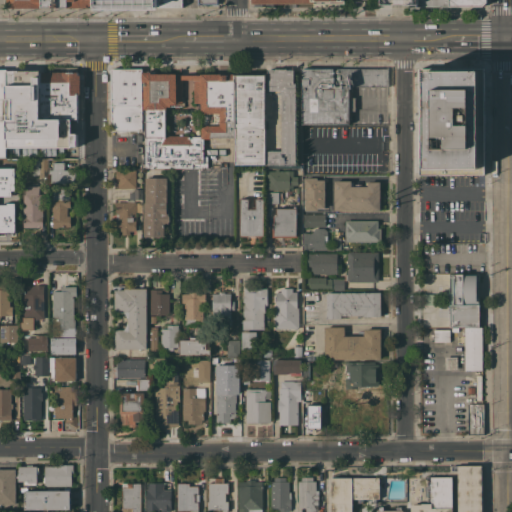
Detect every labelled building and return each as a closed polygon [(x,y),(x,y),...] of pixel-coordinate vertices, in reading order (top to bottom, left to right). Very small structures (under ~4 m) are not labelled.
[(4,0),(4,9),(180,7),(180,0),(204,0),(4,0)] [(5,68),(38,68),(38,71),(38,118),(70,118),(70,133),(75,133),(76,147),(5,147),(5,68)] [(142,131),(110,131),(110,69),(141,69),(142,131)] [(265,151),(281,150),(281,90),(267,90),(267,69),(274,69),(287,69),(293,69),(293,83),(295,83),(295,165),(265,165),(265,164),(265,151)] [(387,86),(349,86),(349,97),(355,97),(355,111),(349,111),(349,124),(302,124),(302,69),(387,69),(387,86)] [(484,174),(420,175),(419,69),(484,69),(484,174)] [(77,93),(77,118),(70,118),(38,118),(38,71),(77,71),(77,75),(80,75),(80,93),(78,93),(77,93)] [(234,75),(235,136),(210,137),(210,138),(203,138),(203,156),(207,156),(207,167),(146,167),(145,109),(143,109),(143,85),(146,85),(146,82),(142,82),(142,71),(150,71),(150,73),(177,73),(177,75),(200,75),(201,73),(233,73),(233,75),(234,75)] [(265,164),(235,164),(235,136),(234,75),(234,74),(265,74),(265,81),(265,151),(265,164)] [(264,150),(279,150),(278,91),(263,91),(264,150)] [(13,160),(16,160),(16,167),(13,167),(13,169),(0,169),(0,159),(13,159),(13,160)] [(48,176),(39,176),(39,171),(36,171),(36,166),(39,166),(39,159),(48,159),(48,176)] [(75,182),(51,183),(50,174),(48,174),(48,169),(52,169),(52,162),(63,162),(64,170),(75,169),(75,182)] [(267,189),(267,171),(275,171),(275,169),(278,169),(278,170),(293,170),(293,176),(296,176),(297,185),(293,185),(293,189),(267,189)] [(136,188),(125,188),(121,188),(115,188),(115,179),(115,170),(135,170),(136,188)] [(164,226),(163,226),(163,236),(143,236),(143,202),(145,202),(145,177),(166,177),(166,213),(168,213),(168,215),(169,216),(169,221),(164,224),(164,226)] [(324,208),(317,208),(317,211),(304,211),(304,178),(317,178),(317,180),(324,180),(324,208)] [(18,202),(15,202),(16,211),(16,215),(14,215),(14,222),(17,222),(17,227),(2,227),(1,222),(0,222),(0,201),(5,201),(4,181),(18,181),(18,202)] [(351,181),(351,186),(354,186),(354,184),(360,184),(360,186),(367,186),(367,182),(379,182),(379,210),(334,210),(334,181),(351,181)] [(42,226),(40,226),(40,227),(36,227),(23,227),(23,186),(39,185),(39,194),(42,194),(42,226)] [(70,226),(57,226),(57,227),(52,227),(52,211),(51,211),(51,203),(53,203),(52,192),(60,192),(60,188),(66,188),(66,192),(69,192),(70,207),(66,207),(66,216),(70,216),(70,226)] [(129,199),(129,192),(133,192),(133,188),(142,188),(142,199),(134,199),(129,199)] [(266,203),(266,191),(278,191),(278,192),(282,192),(282,202),(278,202),(278,203),(266,203)] [(248,198),(248,206),(255,206),(255,198),(263,198),(263,235),(239,235),(239,198),(248,198)] [(134,201),(136,201),(136,202),(142,202),(142,215),(136,215),(136,231),(128,231),(128,232),(122,232),(122,230),(115,230),(115,201),(127,201),(127,199),(129,199),(134,199),(134,201)] [(272,237),(272,227),(273,227),(273,215),(276,215),(276,208),(296,208),(297,236),(272,237)] [(325,226),(304,227),(303,213),(324,213),(325,226)] [(345,241),(344,220),(377,220),(377,228),(380,228),(380,241),(345,241)] [(303,250),(303,228),(324,228),(324,229),(325,229),(325,230),(327,230),(326,245),(333,245),(333,237),(341,237),(340,250),(303,250)] [(348,282),(348,280),(344,280),(344,274),(346,274),(346,269),(348,269),(348,264),(347,264),(347,253),(348,253),(348,252),(377,251),(378,281),(348,282)] [(311,274),(311,266),(307,266),(307,253),(337,253),(337,273),(311,274)] [(479,326),(450,326),(449,274),(478,274),(479,326)] [(326,277),(326,279),(331,279),(331,278),(343,278),(344,290),(332,290),(332,288),(309,288),(309,284),(307,284),(307,278),(310,278),(310,277),(326,277)] [(114,289),(118,289),(118,284),(132,285),(132,288),(146,288),(146,349),(114,349),(114,329),(123,329),(126,324),(127,317),(124,313),(114,313),(114,289)] [(12,315),(1,315),(1,317),(0,317),(0,285),(9,285),(9,306),(12,306),(12,315)] [(44,319),(33,319),(33,329),(20,329),(20,321),(22,321),(22,317),(23,317),(22,285),(34,285),(43,285),(44,319)] [(52,336),(52,299),(50,299),(51,294),(52,294),(52,290),(60,290),(60,286),(76,286),(76,296),(73,296),(73,319),(75,319),(75,329),(76,329),(76,337),(52,336)] [(242,319),(244,319),(244,316),(243,316),(242,305),(244,305),(244,302),(242,302),(242,295),(244,295),(244,292),(256,292),(256,288),(267,288),(267,305),(264,305),(264,312),(263,312),(263,329),(249,329),(242,329),(242,319)] [(298,328),(274,328),(274,307),(276,307),(276,292),(280,292),(280,288),(292,288),(292,292),(296,292),(296,307),(298,307),(298,328)] [(150,289),(161,289),(161,293),(169,293),(169,314),(167,314),(167,315),(158,316),(158,314),(150,314),(150,289)] [(181,293),(189,293),(188,291),(196,291),(196,293),(205,293),(205,295),(204,296),(204,299),(205,299),(205,303),(203,303),(203,321),(195,321),(195,325),(184,325),(184,304),(183,304),(183,303),(181,303),(181,293)] [(233,309),(230,309),(230,319),(230,325),(216,326),(216,319),(212,319),(212,293),(218,293),(218,292),(224,292),(224,293),(230,293),(230,295),(230,301),(233,301),(233,309)] [(363,316),(363,315),(340,315),(340,318),(326,318),(326,292),(380,292),(380,316),(363,316)] [(0,324),(17,324),(17,341),(0,342),(0,324)] [(160,328),(166,328),(166,324),(177,324),(177,347),(172,347),(172,350),(167,350),(167,347),(160,347),(160,328)] [(149,326),(157,326),(156,348),(155,348),(155,350),(149,350),(149,345),(149,326)] [(324,359),(324,327),(344,326),(344,335),(363,335),(363,329),(380,329),(380,358),(324,359)] [(482,372),(464,372),(464,327),(482,326),(482,372)] [(433,342),(433,330),(449,329),(449,341),(433,342)] [(257,345),(271,345),(271,356),(258,356),(258,349),(241,349),(241,331),(256,331),(257,345)] [(28,337),(29,337),(29,334),(47,334),(46,350),(28,350),(28,337)] [(50,353),(50,337),(75,337),(75,353),(50,353)] [(179,354),(179,339),(189,339),(189,337),(195,337),(195,339),(198,339),(198,341),(206,341),(206,349),(210,349),(210,355),(179,355),(179,354)] [(227,339),(239,340),(239,357),(227,357),(227,339)] [(293,357),(293,346),(301,346),(301,357),(293,357)] [(20,355),(30,355),(30,365),(20,365),(20,355)] [(457,369),(445,369),(445,356),(457,356),(457,369)] [(48,375),(34,375),(34,357),(46,357),(46,363),(48,363),(48,375)] [(75,357),(75,359),(76,359),(76,365),(75,365),(75,367),(77,367),(77,370),(75,370),(75,372),(76,372),(76,377),(75,377),(75,380),(71,380),(71,381),(69,381),(69,380),(66,380),(66,381),(62,381),(62,380),(57,380),(57,381),(54,381),(54,380),(54,378),(50,377),(51,371),(50,371),(49,357),(75,357)] [(164,357),(165,368),(149,369),(149,357),(159,357),(164,357)] [(117,377),(117,359),(144,359),(144,377),(117,377)] [(209,382),(198,382),(198,359),(209,359),(209,382)] [(269,380),(251,380),(251,359),(269,359),(269,380)] [(300,373),(286,373),(286,374),(273,374),(273,359),(300,359),(300,373)] [(377,386),(373,386),(365,386),(365,389),(344,388),(345,387),(342,387),(342,377),(349,377),(349,372),(335,372),(335,366),(334,366),(334,363),(335,363),(335,362),(345,362),(345,361),(375,362),(375,364),(378,364),(377,386)] [(19,378),(10,378),(9,363),(19,363),(19,378)] [(179,400),(175,400),(175,408),(178,408),(178,426),(170,426),(170,428),(154,428),(154,387),(168,387),(167,366),(177,366),(177,383),(178,385),(178,387),(179,387),(179,400)] [(219,383),(211,383),(211,368),(219,368),(219,383)] [(149,389),(137,390),(136,379),(148,379),(149,389)] [(279,424),(279,410),(277,410),(277,399),(278,399),(278,386),(280,386),(280,381),(293,381),(300,381),(300,398),(297,398),(297,424),(279,424)] [(23,387),(35,387),(35,384),(39,384),(39,387),(40,387),(40,392),(42,392),(42,401),(40,401),(40,419),(37,420),(37,421),(33,421),(33,419),(23,419),(23,387)] [(55,418),(55,410),(54,410),(53,390),(57,390),(57,386),(65,386),(73,386),(73,388),(76,388),(76,404),(72,404),(72,417),(55,418)] [(204,387),(204,410),(203,410),(203,419),(201,419),(201,423),(187,423),(187,419),(182,420),(182,387),(204,387)] [(245,391),(245,389),(261,388),(261,389),(265,389),(265,390),(271,390),(271,398),(264,398),(265,401),(270,401),(270,422),(245,422),(245,391)] [(0,389),(10,389),(10,402),(12,402),(12,409),(11,409),(11,419),(0,419),(0,389)] [(330,397),(330,390),(342,389),(342,397),(336,397),(330,397)] [(216,422),(216,391),(235,391),(235,392),(235,393),(235,402),(234,402),(235,418),(230,418),(230,422),(216,422)] [(135,424),(135,425),(129,425),(129,424),(119,424),(119,392),(129,392),(129,393),(134,393),(134,392),(143,392),(144,414),(143,414),(143,424),(135,424)] [(377,428),(357,428),(357,417),(356,417),(356,403),(377,402),(377,428)] [(321,428),(315,428),(315,431),(310,431),(311,428),(308,428),(309,404),(321,404),(321,428)] [(467,404),(483,404),(484,434),(468,434),(467,404)] [(327,405),(340,405),(340,408),(340,429),(336,429),(335,431),(331,431),(331,429),(327,429),(327,405)] [(44,486),(44,482),(43,482),(43,477),(44,477),(44,466),(59,465),(59,464),(72,464),(73,473),(71,473),(71,485),(44,486)] [(18,472),(18,466),(26,466),(26,465),(32,465),(32,466),(37,466),(37,467),(38,467),(38,473),(37,473),(37,482),(36,482),(36,484),(28,484),(23,483),(23,481),(18,481),(18,475),(18,472)] [(481,511),(410,511),(410,504),(421,504),(421,503),(426,503),(426,477),(451,476),(451,511),(457,511),(457,466),(481,465),(481,511)] [(15,504),(0,504),(0,469),(15,469),(15,504)] [(297,481),(300,480),(300,477),(312,476),(312,481),(315,481),(315,490),(318,490),(318,499),(317,499),(318,510),(315,510),(315,511),(311,511),(306,511),(305,511),(305,507),(298,507),(297,481)] [(228,510),(227,510),(227,511),(222,511),(222,510),(207,510),(207,501),(208,501),(208,482),(214,482),(214,478),(223,477),(223,482),(227,482),(227,493),(225,493),(225,501),(228,501),(228,510)] [(278,511),(278,508),(271,508),(270,481),(273,481),(273,477),(285,477),(285,481),(288,481),(288,492),(290,492),(290,509),(288,509),(288,511),(278,511)] [(402,511),(330,511),(330,478),(379,477),(379,498),(352,499),(352,511),(376,511),(402,511)] [(261,511),(238,511),(238,489),(238,481),(246,481),(246,479),(255,479),(255,481),(261,481),(261,511)] [(170,511),(165,511),(162,511),(161,511),(161,508),(158,508),(158,511),(146,511),(146,482),(163,482),(163,490),(170,490),(170,511)] [(121,483),(127,483),(140,483),(140,511),(132,511),(132,508),(122,508),(121,483)] [(177,496),(175,496),(175,494),(177,494),(177,483),(185,483),(189,483),(189,486),(197,486),(197,494),(198,494),(198,502),(197,502),(197,511),(190,511),(177,511),(177,496)] [(46,502),(32,501),(32,511),(20,511),(19,511),(20,495),(19,495),(19,491),(19,488),(32,488),(32,491),(34,491),(34,490),(46,490),(46,502)]
